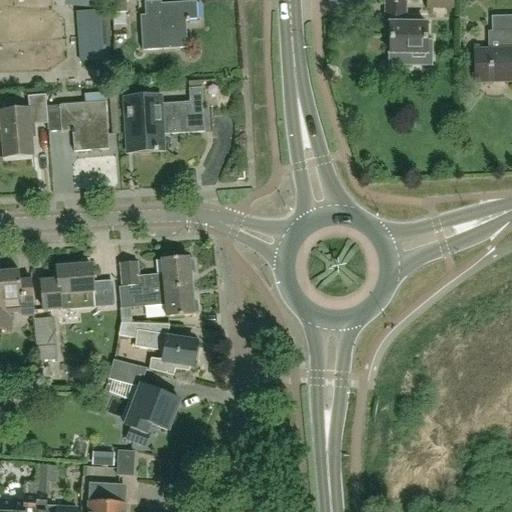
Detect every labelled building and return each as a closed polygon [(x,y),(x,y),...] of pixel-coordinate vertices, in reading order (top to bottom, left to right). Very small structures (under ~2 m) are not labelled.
[(105,0),(64,0),(64,8),(94,10),(93,12),(104,13),(105,0)] [(113,0),(114,14),(128,14),(128,4),(130,0),(113,0)] [(197,3),(162,5),(162,3),(146,4),(147,22),(142,23),(143,51),(162,50),(187,49),(186,21),(198,21),(197,3)] [(386,3),(385,25),(391,25),(390,55),(403,55),(403,66),(431,67),(432,43),(426,43),(426,25),(405,25),(406,3),(386,3)] [(108,15),(97,15),(97,13),(75,14),(79,64),(101,62),(102,66),(97,68),(99,83),(112,82),(108,15)] [(474,51),(475,84),(511,82),(511,17),(492,17),(492,33),(487,33),(488,51),(474,51)] [(189,104),(168,105),(169,119),(171,119),(172,137),(204,135),(202,90),(202,81),(188,82),(188,91),(189,104)] [(83,96),(84,105),(60,106),(61,133),(73,132),(74,153),(108,151),(105,103),(105,94),(83,96)] [(28,98),(29,110),(0,112),(0,130),(1,130),(3,159),(33,156),(31,127),(47,125),(45,96),(28,98)] [(169,119),(168,105),(159,105),(158,99),(124,101),(127,154),(161,152),(161,137),(172,137),(171,119),(169,119)] [(227,134),(227,113),(216,113),(216,134),(227,134)] [(137,263),(124,264),(119,265),(121,288),(139,286),(144,286),(144,292),(148,292),(148,297),(164,296),(163,290),(190,288),(189,274),(194,271),(193,261),(188,259),(188,258),(161,260),(162,275),(138,277),(137,263)] [(56,269),(57,281),(40,282),(42,312),(61,311),(60,295),(99,293),(100,309),(114,308),(112,283),(93,284),(92,267),(56,269)] [(19,272),(0,273),(0,331),(11,331),(10,315),(21,314),(21,318),(34,317),(31,280),(20,282),(19,272)] [(139,286),(121,288),(118,288),(120,308),(130,308),(164,305),(165,319),(192,317),(192,316),(197,313),(196,303),(191,301),(190,288),(163,290),(164,296),(148,297),(148,292),(144,292),(144,286),(139,286)] [(132,326),(130,308),(120,308),(120,326),(132,326)] [(34,320),(36,349),(38,362),(57,360),(56,347),(54,319),(34,320)] [(134,349),(161,353),(159,361),(150,360),(148,372),(173,378),(175,370),(188,372),(189,368),(193,368),(197,345),(167,340),(169,327),(132,326),(120,326),(117,338),(136,341),(134,349)] [(109,381),(133,387),(139,368),(114,362),(109,381)] [(140,387),(125,426),(132,429),(127,441),(145,448),(150,436),(143,434),(147,424),(168,433),(180,403),(140,387)] [(118,452),(116,477),(134,478),(135,453),(118,452)] [(36,485),(35,511),(76,511),(77,511),(46,509),(46,498),(49,498),(51,466),(38,465),(36,485)] [(25,497),(24,502),(0,500),(0,511),(35,511),(36,485),(26,485),(25,497)] [(89,511),(123,511),(124,489),(90,487),(89,511)]
